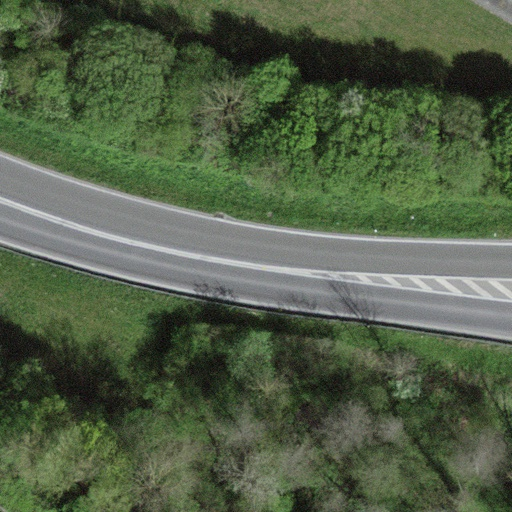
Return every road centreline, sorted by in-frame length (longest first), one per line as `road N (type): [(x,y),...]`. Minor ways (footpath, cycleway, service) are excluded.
road 1 (motorway): [(511,265),(290,257),(64,206),(0,180)]
road 2 (motorway): [(0,227),(201,284),(511,324)]
